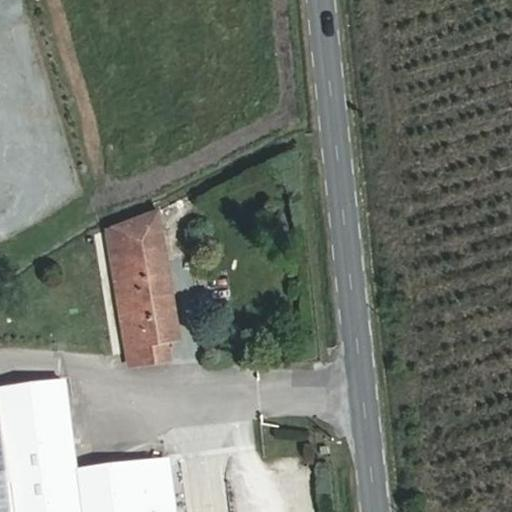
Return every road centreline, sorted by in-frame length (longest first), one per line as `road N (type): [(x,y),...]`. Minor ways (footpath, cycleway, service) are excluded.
road 1 (secondary): [(322,0),(377,511)]
road 2 (unknown): [(364,381),(295,391),(0,366)]
